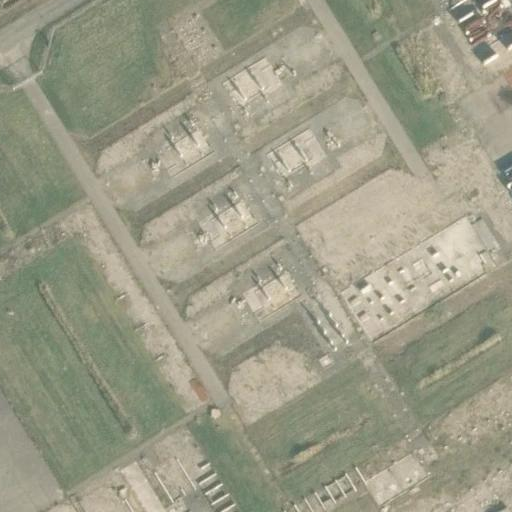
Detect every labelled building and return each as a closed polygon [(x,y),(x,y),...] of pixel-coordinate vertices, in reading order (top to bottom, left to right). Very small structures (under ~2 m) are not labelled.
[(511,64),(511,27),(497,0),(444,0),(486,78),(511,64)] [(307,15),(267,40),(289,75),(329,51),(307,15)] [(350,84),(310,107),(333,147),(373,123),(350,84)] [(136,140),(154,159),(194,120),(175,101),(136,140)] [(112,199),(153,178),(142,158),(101,179),(112,199)] [(196,248),(173,210),(134,233),(157,272),(196,248)] [(177,304),(188,323),(228,299),(217,281),(177,304)] [(229,301),(189,323),(200,343),(240,321),(229,301)] [(507,471),(507,457),(494,428),(494,425),(485,405),(485,403),(470,403),(432,420),(457,420),(460,426),(457,426),(445,431),(445,451),(448,457),(473,457),(450,468),(474,468),(475,471),(495,471),(507,471)] [(511,404),(496,414),(511,439),(511,404)] [(170,472),(182,489),(208,472),(196,454),(170,472)]
